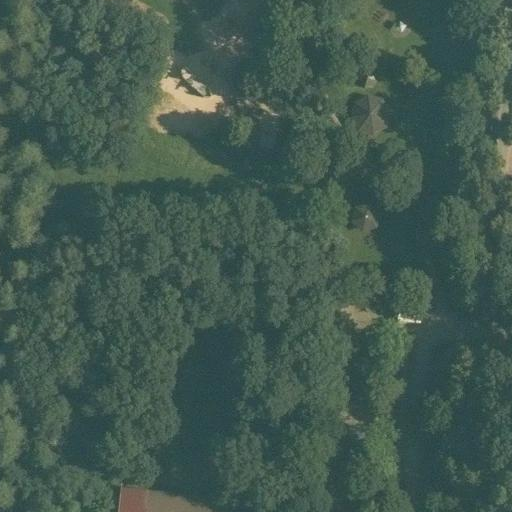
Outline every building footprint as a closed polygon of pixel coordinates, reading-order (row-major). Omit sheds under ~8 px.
[(370,73),(359,79),(365,89),(376,84),(370,73)] [(383,102),(368,98),(355,105),(352,120),(359,133),(373,137),(386,129),(390,115),(383,102)] [(358,211),(355,223),(364,232),(375,229),(378,217),(369,208),(358,211)] [(321,353),(337,354),(341,306),(325,305),(321,353)] [(421,326),(422,316),(398,314),(397,324),(421,326)] [(206,358),(243,361),(244,342),(207,339),(206,358)] [(367,409),(370,361),(354,360),(351,408),(367,409)] [(428,408),(444,409),(447,361),(432,360),(428,408)] [(393,412),(409,413),(413,365),(397,364),(393,412)] [(320,373),(316,421),(332,422),(336,374),(320,373)] [(346,476),(362,478),(366,430),(350,429),(346,476)] [(408,433),(392,431),(388,479),(404,481),(408,433)] [(331,442),(315,441),(312,489),(328,490),(331,442)] [(435,511),(438,469),(423,468),(419,511),(435,511)] [(229,511),(230,502),(125,491),(122,511),(229,511)]
